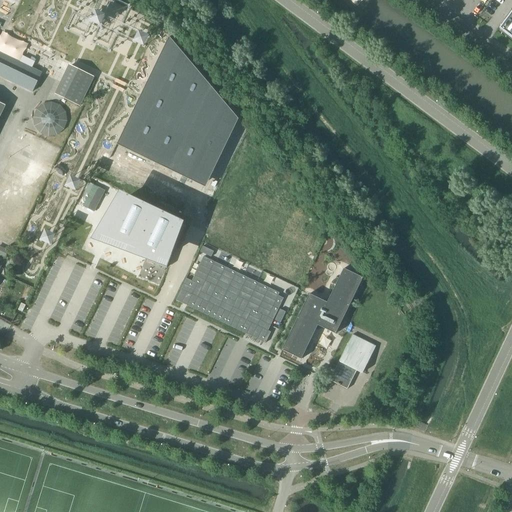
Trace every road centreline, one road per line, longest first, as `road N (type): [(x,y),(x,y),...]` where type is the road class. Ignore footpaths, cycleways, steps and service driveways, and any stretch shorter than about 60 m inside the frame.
road 1 (unknown): [(229,0),(453,288),(465,316),(461,424),(420,511)]
road 2 (unclassified): [(0,386),(269,469),(306,469),(387,440)]
road 3 (unclassified): [(387,440),(295,450),(263,445),(0,361)]
road 4 (unclassified): [(387,440),(511,475)]
